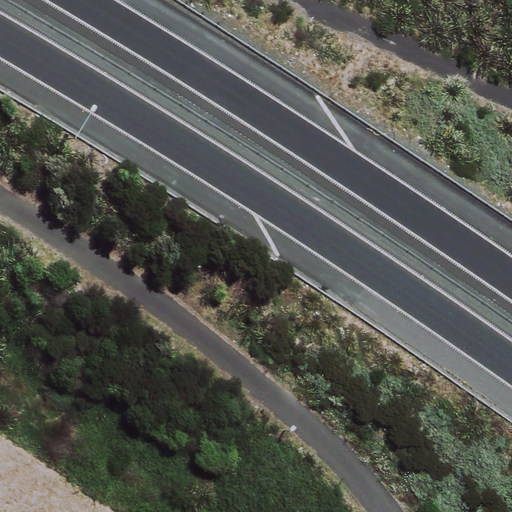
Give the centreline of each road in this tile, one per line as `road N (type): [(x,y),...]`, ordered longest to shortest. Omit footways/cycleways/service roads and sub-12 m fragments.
road 1 (motorway): [(511,379),(291,225),(0,45)]
road 2 (motorway): [(86,0),(427,210),(511,273)]
